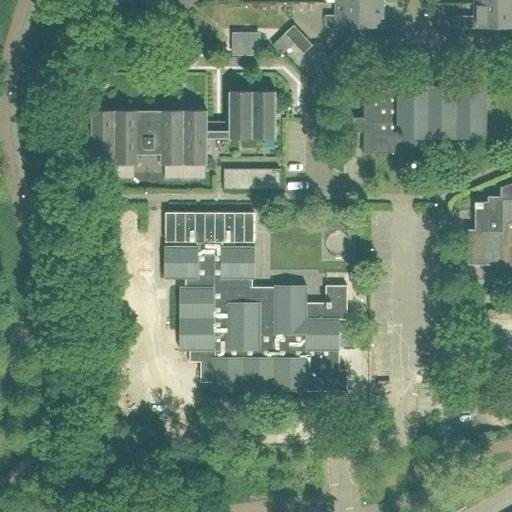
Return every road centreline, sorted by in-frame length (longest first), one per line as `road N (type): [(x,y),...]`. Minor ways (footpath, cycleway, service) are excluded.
road 1 (residential): [(344,511),(345,446),(394,430),(405,408),(403,212)]
road 2 (residential): [(312,187),(312,85),(354,46),(416,47)]
